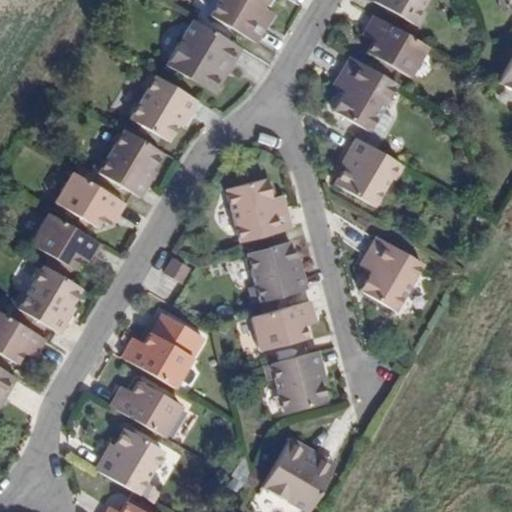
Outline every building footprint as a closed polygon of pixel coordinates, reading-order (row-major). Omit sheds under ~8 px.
[(257,5),(260,0),(206,0),(201,10),(250,37),(266,9),(257,5)] [(375,0),(412,22),(424,3),(418,0),(375,0)] [(511,0),(496,0),(499,14),(511,10),(511,0)] [(409,74),(427,44),(371,12),(360,31),(375,39),(368,51),(409,74)] [(212,105),(241,52),(193,24),(163,77),(212,105)] [(378,130),(404,84),(354,55),(337,85),(347,90),(338,107),(378,130)] [(511,69),(502,87),(511,92),(511,69)] [(173,133),(186,107),(138,78),(128,97),(134,100),(119,131),(153,148),(163,128),(173,133)] [(142,181),(153,161),(118,140),(103,166),(96,162),(84,184),(132,210),(147,184),(142,181)] [(389,186),(399,167),(349,140),(333,170),(341,174),(331,192),(366,211),(381,182),(389,186)] [(106,232),(117,211),(65,179),(45,214),(85,237),(93,224),(106,232)] [(266,182),(223,193),(236,243),(289,230),(281,197),(270,199),(266,182)] [(84,270),(95,251),(41,219),(23,251),(64,275),(71,262),(84,270)] [(423,266),(375,238),(360,265),(370,270),(359,289),(397,311),(423,266)] [(292,269),(287,249),(248,258),(255,288),(248,290),(253,313),(308,300),(300,267),(292,269)] [(173,261),(164,280),(177,286),(185,267),(173,261)] [(65,315),(75,295),(40,274),(26,301),(19,297),(6,321),(56,348),(72,319),(65,315)] [(317,329),(312,306),(252,321),(259,357),(307,347),(303,332),(317,329)] [(122,364),(175,394),(192,365),(191,364),(202,344),(162,323),(151,342),(145,352),(142,358),(129,351),(122,364)] [(24,370),(36,349),(0,327),(0,372),(3,374),(10,362),(24,370)] [(132,345),(129,351),(142,358),(145,352),(132,345)] [(326,391),(319,358),(263,373),(268,395),(278,394),(284,423),(323,415),(318,392),(326,391)] [(0,404),(9,389),(0,383),(0,404)] [(107,417),(163,449),(181,416),(134,391),(127,402),(117,397),(107,417)] [(84,476),(132,504),(143,485),(137,482),(153,454),(117,434),(106,454),(99,450),(84,476)] [(316,511),(343,467),(296,439),(268,488),(309,511),(316,511)]
